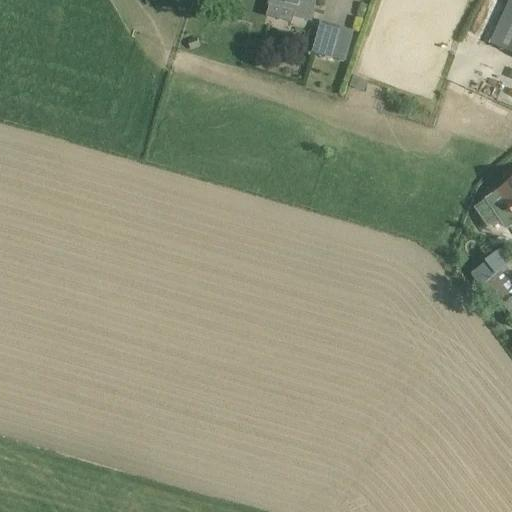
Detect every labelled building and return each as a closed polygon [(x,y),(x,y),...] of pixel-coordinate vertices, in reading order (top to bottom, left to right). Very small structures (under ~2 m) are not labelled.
[(270,0),(269,4),(296,12),(295,16),(310,20),(316,0),(270,0)] [(511,0),(508,0),(488,44),(511,54),(511,0)] [(312,53),(332,59),(346,63),(350,47),(336,43),(341,27),(320,21),(312,53)] [(471,81),(511,101),(511,78),(480,62),(471,81)] [(507,230),(511,227),(511,183),(497,193),(501,198),(490,205),(507,230)] [(479,272),(486,283),(511,317),(511,262),(507,266),(498,254),(479,272)]
